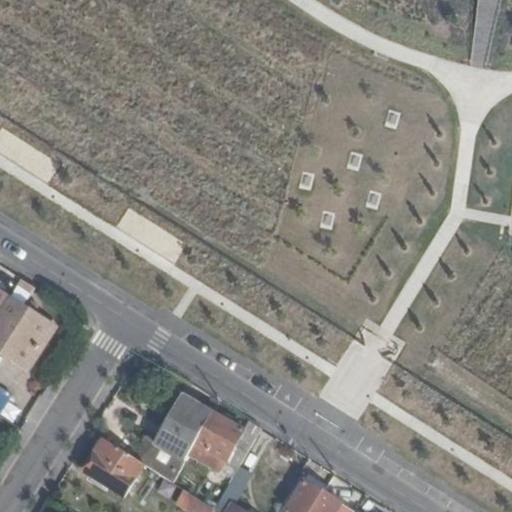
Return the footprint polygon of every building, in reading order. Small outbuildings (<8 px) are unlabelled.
[(17,301),(0,290),(0,354),(13,362),(43,318),(23,305),(25,302),(20,299),(17,301)] [(0,414),(5,418),(17,396),(0,386),(0,414)] [(190,455),(213,414),(186,398),(160,446),(187,462),(190,455)] [(234,480),(263,430),(251,422),(245,432),(213,414),(190,455),(234,480)] [(145,449),(138,461),(146,466),(174,484),(187,462),(160,446),(151,440),(146,440),(143,445),(145,449)] [(138,461),(106,442),(86,474),(125,499),(146,466),(138,461)] [(242,502),(254,475),(241,469),(228,495),(242,502)] [(312,511),(324,494),(307,484),(288,511),(312,511)] [(216,511),(217,511),(187,492),(179,506),(188,511),(216,511)] [(351,511),(324,494),(312,511),(351,511)] [(244,511),(224,499),(217,511),(216,511),(244,511)]
